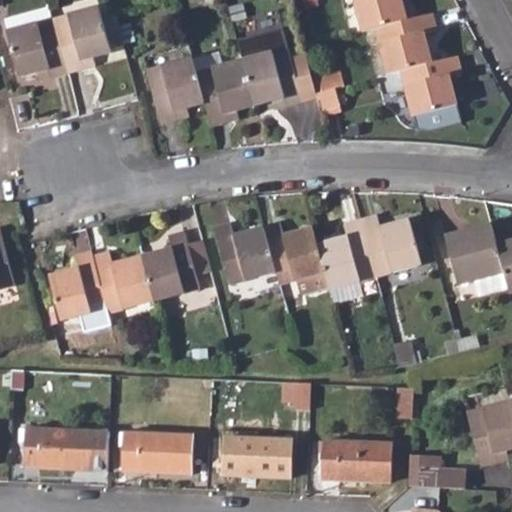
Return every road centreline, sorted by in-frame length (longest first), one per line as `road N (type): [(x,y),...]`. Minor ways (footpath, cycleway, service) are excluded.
road 1 (residential): [(511,168),(354,169),(166,184),(0,167)]
road 2 (residential): [(136,511),(0,506)]
